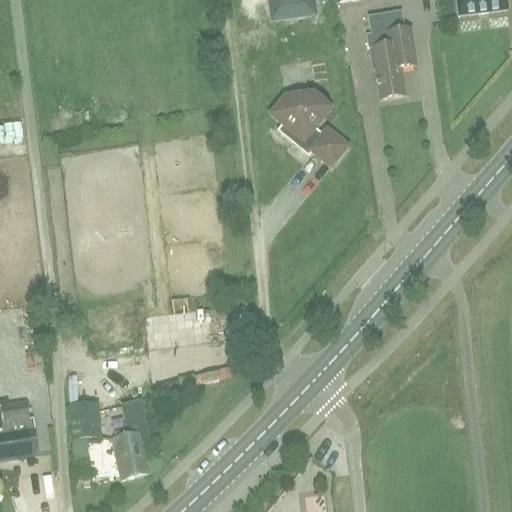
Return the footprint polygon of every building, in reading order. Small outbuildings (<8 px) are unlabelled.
[(314,19),(311,0),(270,0),(274,24),(314,19)] [(457,0),(459,18),(507,13),(505,0),(457,0)] [(412,32),(386,36),(388,48),(370,51),(374,74),(376,74),(380,103),(406,99),(401,72),(418,69),(412,32)] [(291,99),(275,117),(285,125),(277,134),(308,160),(313,154),(331,169),(346,150),(328,135),(324,139),(312,129),(326,112),(308,97),(291,99)] [(34,277),(21,279),(22,289),(48,284),(42,249),(30,251),(34,277)] [(209,308),(189,314),(192,323),(211,317),(209,308)] [(0,463),(39,457),(34,432),(21,434),(20,425),(29,423),(26,405),(1,409),(4,426),(0,426),(0,463)] [(70,407),(73,442),(73,473),(89,473),(88,440),(100,440),(97,405),(79,406),(70,407)] [(121,484),(151,477),(151,476),(150,476),(144,445),(149,444),(140,405),(122,409),(128,434),(115,437),(116,441),(112,442),(121,483),(121,484)]
